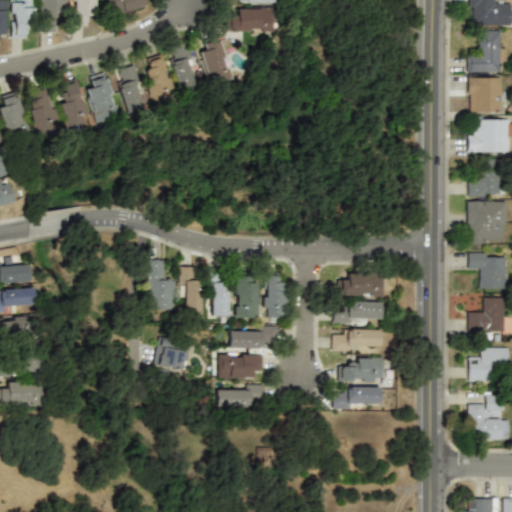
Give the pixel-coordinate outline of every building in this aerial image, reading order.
[(22,28),(32,28),(32,0),(8,0),(8,37),(22,37),(22,28)] [(38,0),(38,30),(55,30),(55,19),(64,18),(64,0),(38,0)] [(91,24),(90,0),(69,0),(71,25),(91,24)] [(104,0),(110,17),(143,6),(140,0),(104,0)] [(508,1),(488,1),(488,0),(466,0),(466,24),(508,24),(508,1)] [(227,7),(227,31),(269,31),(269,7),(227,7)] [(463,71),(495,71),(495,61),(504,61),(504,41),(495,41),(495,29),(474,29),(474,51),(464,51),(463,71)] [(207,84),(228,78),(217,38),(196,44),(207,84)] [(178,94),(198,88),(183,42),(164,48),(178,94)] [(149,104),(171,97),(159,55),(137,62),(149,104)] [(124,112),(141,107),(128,65),(111,70),(124,112)] [(102,74),(80,81),(93,122),(115,116),(102,74)] [(464,76),(464,111),(498,111),(498,76),(464,76)] [(64,128),(86,121),(74,81),(52,87),(64,128)] [(55,125),(44,87),(25,93),(36,131),(55,125)] [(0,95),(0,126),(4,138),(25,131),(12,92),(0,95)] [(511,118),(474,118),(474,129),(464,129),(464,151),(504,151),(504,140),(511,140),(511,118)] [(464,196),(500,196),(500,158),(475,158),(475,176),(464,176),(464,196)] [(0,204),(11,202),(7,182),(0,183),(0,204)] [(503,200),(463,200),(463,243),(503,243),(503,200)] [(464,270),(475,270),(475,288),(502,288),(502,251),(464,251),(464,270)] [(171,308),(171,280),(161,280),(161,259),(146,260),(146,308),(171,308)] [(0,264),(0,281),(28,280),(27,264),(0,264)] [(195,266),(178,266),(179,314),(196,314),(195,266)] [(379,272),(337,272),(337,295),(379,295),(379,272)] [(282,317),(282,282),(275,282),(275,275),(259,275),(260,309),(263,309),(264,318),(282,317)] [(223,315),(224,277),(208,276),(207,315),(223,315)] [(232,318),(254,317),(254,277),(231,277),(232,318)] [(29,287),(0,288),(0,309),(30,308),(29,287)] [(507,332),(506,320),(500,320),(500,297),(477,297),(477,310),(464,310),(464,332),(507,332)] [(329,310),(329,323),(378,323),(378,301),(338,301),(338,310),(329,310)] [(0,335),(26,335),(26,318),(0,318),(0,335)] [(225,346),(273,348),(273,326),(256,326),(255,331),(225,330),(225,346)] [(337,331),(329,331),(329,350),(377,350),(377,329),(337,329),(337,331)] [(150,363),(180,369),(182,362),(179,362),(182,350),(172,348),(173,340),(155,337),(150,363)] [(505,373),(505,347),(475,347),(475,357),(464,357),(464,380),(496,380),(496,373),(505,373)] [(0,373),(35,373),(35,354),(0,354),(0,373)] [(214,377),(254,378),(254,354),(214,354),(214,377)] [(346,357),(346,368),(335,368),(335,382),(379,382),(379,357),(346,357)] [(0,404),(31,404),(31,382),(0,382),(0,404)] [(213,405),(260,405),(260,384),(222,384),(222,389),(212,389),(213,405)] [(376,385),(337,385),(337,392),(329,392),(329,407),(376,407),(376,385)] [(499,395),(482,394),(482,413),(499,413),(499,395)] [(464,437),(499,437),(499,417),(483,417),(483,403),(464,404),(464,437)] [(499,511),(511,511),(511,496),(499,496),(499,511)] [(455,511),(488,511),(488,498),(466,497),(466,508),(455,508),(455,511)]
